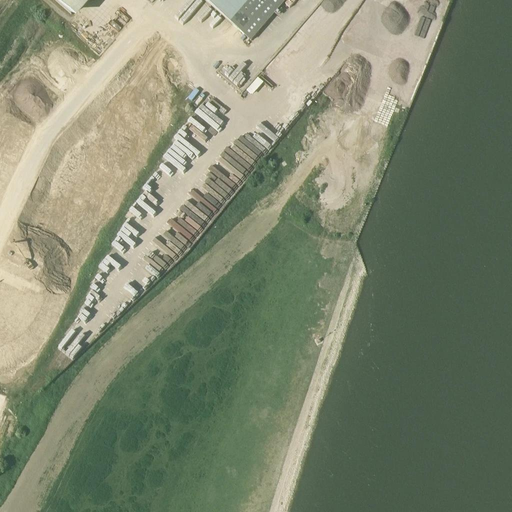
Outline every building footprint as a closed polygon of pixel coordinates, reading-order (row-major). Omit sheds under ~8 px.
[(201,0),(244,37),(251,43),(287,0),(201,0)] [(213,11),(196,25),(206,37),(223,22),(213,11)] [(244,89),(258,72),(250,65),(236,82),(244,89)] [(259,77),(247,90),(254,96),(265,82),(259,77)] [(210,120),(215,107),(204,102),(198,115),(210,120)] [(108,277),(112,279),(120,266),(108,258),(101,269),(103,270),(94,286),(104,292),(109,283),(106,282),(108,277)] [(76,361),(83,350),(77,346),(70,358),(76,361)]
